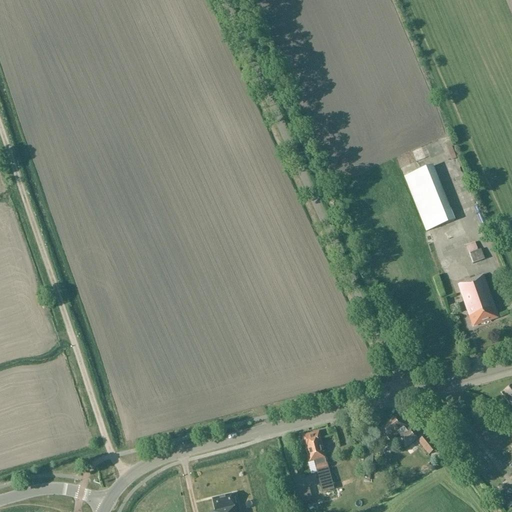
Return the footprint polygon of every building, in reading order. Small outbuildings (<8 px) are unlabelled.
[(427,119),(419,122),(421,130),(429,128),(427,119)] [(444,134),(441,121),(434,123),(433,119),(428,120),(433,137),(444,134)] [(405,177),(426,232),(455,221),(433,166),(405,177)] [(481,250),(477,252),(474,244),(466,247),(473,264),(485,260),(481,250)] [(466,283),(458,285),(473,327),(498,318),(484,275),(466,282),(466,283)] [(511,386),(502,393),(511,406),(511,405),(511,386)] [(398,416),(380,430),(389,442),(398,435),(401,439),(400,440),(406,448),(418,440),(411,431),(407,434),(404,430),(407,428),(398,416)] [(429,424),(437,433),(443,428),(435,419),(429,424)] [(319,433),(303,437),(309,464),(314,463),(320,486),(322,493),(323,493),(334,490),(332,483),(330,476),(319,433)] [(428,456),(437,450),(427,436),(418,442),(428,456)] [(235,511),(232,496),(213,501),(215,511),(235,511)]
